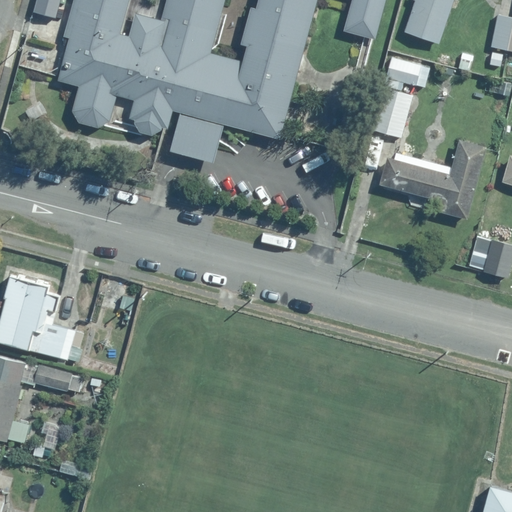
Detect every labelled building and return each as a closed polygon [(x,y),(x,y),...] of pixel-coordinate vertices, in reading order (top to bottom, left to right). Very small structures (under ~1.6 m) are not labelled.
[(40,0),(37,12),(63,20),(68,0),(40,0)] [(77,0),(67,39),(71,41),(60,81),(82,87),(81,94),(88,104),(108,108),(119,101),(120,96),(136,100),(131,119),(136,120),(136,121),(136,122),(136,123),(137,125),(137,126),(138,127),(138,128),(139,129),(140,130),(140,131),(141,131),(142,132),(143,133),(144,133),(145,134),(146,134),(147,135),(148,135),(150,135),(151,136),(152,136),(153,136),(154,136),(156,135),(157,135),(158,135),(159,134),(160,134),(161,133),(162,132),(163,132),(164,131),(165,130),(165,129),(166,128),(170,129),(175,110),(181,112),(170,149),(216,161),(226,124),(280,139),(317,0),(358,0),(386,7),(387,0),(77,0)] [(458,0),(411,0),(411,2),(413,3),(403,36),(438,48),(453,2),(458,4),(458,0)] [(511,23),(511,18),(498,16),(489,50),(506,54),(511,23)] [(32,17),(28,36),(58,42),(62,22),(32,17)] [(502,57),(491,54),(488,66),(499,69),(502,57)] [(472,58),(461,55),(458,66),(469,69),(472,58)] [(432,67),(394,56),(385,86),(401,90),(402,84),(425,90),(432,67)] [(388,88),(376,130),(403,137),(415,96),(388,88)] [(386,158),(379,185),(445,200),(442,213),(471,220),(488,146),(461,140),(455,167),(397,153),(395,161),(386,158)] [(511,154),(503,182),(511,185),(511,154)] [(496,232),(481,228),(471,262),(484,266),(482,272),(510,279),(511,270),(511,243),(494,238),(496,232)] [(55,283),(13,272),(0,319),(0,343),(70,362),(78,330),(55,324),(63,295),(52,292),(55,283)] [(0,440),(11,443),(12,440),(26,444),(31,426),(17,422),(24,399),(21,398),(30,365),(0,356),(0,440)] [(74,373),(41,364),(36,383),(70,392),(74,373)] [(64,460),(60,472),(93,482),(96,470),(64,460)] [(511,511),(511,490),(499,487),(492,511),(511,511)]
